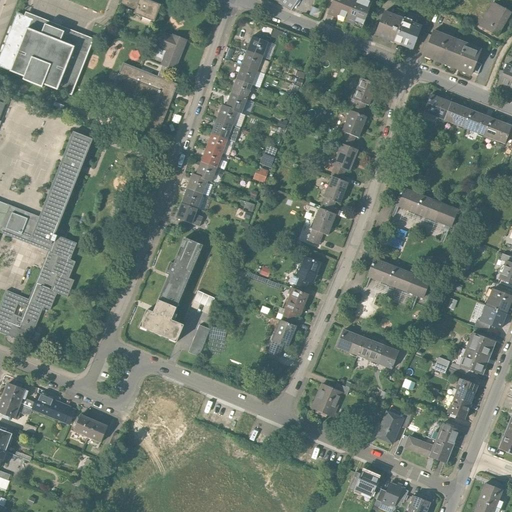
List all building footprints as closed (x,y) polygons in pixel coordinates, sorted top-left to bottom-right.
[(122,0),(121,5),(136,11),(134,15),(156,24),(162,7),(144,0),(122,0)] [(298,0),(277,0),(292,10),(298,0)] [(352,0),(332,0),(326,17),(343,24),(352,0)] [(365,0),(352,0),(343,24),(361,31),(372,3),(365,0)] [(510,14),(492,3),(477,27),(481,29),(488,33),(495,38),(510,14)] [(322,12),(312,8),(309,15),(318,19),(322,12)] [(72,97),(95,40),(26,13),(25,18),(17,15),(0,57),(0,69),(27,80),(25,84),(43,91),(45,87),(72,97)] [(401,21),(382,13),(373,37),(392,44),(401,21)] [(420,28),(401,21),(392,44),(411,52),(417,36),(420,28)] [(422,24),(420,28),(417,36),(422,38),(427,26),(422,24)] [(488,33),(481,29),(479,34),(486,38),(488,33)] [(253,36),(262,40),(264,35),(255,31),(253,36)] [(457,41),(432,32),(422,59),(447,68),(457,41)] [(124,64),(113,93),(152,108),(144,130),(159,135),(174,96),(178,86),(163,80),(167,69),(176,73),(188,42),(164,33),(158,49),(166,52),(160,68),(162,68),(158,78),(124,64)] [(253,36),(252,36),(247,51),(263,57),(269,42),(262,40),(253,36)] [(457,41),(447,68),(471,78),(473,73),(476,63),(481,51),(457,41)] [(247,51),(241,65),(258,71),(264,73),(269,62),(262,60),(263,57),(247,51)] [(481,65),(476,63),(473,73),(477,75),(481,65)] [(258,71),(241,65),(236,79),(252,86),(258,71)] [(511,68),(505,66),(497,87),(511,93),(511,68)] [(247,100),(252,86),(236,79),(230,94),(247,100)] [(361,79),(352,101),(356,102),(367,107),(369,108),(378,85),(361,79)] [(247,100),(230,94),(225,107),(239,112),(242,113),(247,100)] [(450,103),(429,95),(422,113),(443,122),(450,103)] [(367,107),(356,102),(352,112),(363,117),(367,107)] [(471,111),(450,103),(443,122),(464,130),(471,111)] [(225,107),(223,106),(217,120),(234,127),(239,112),(225,107)] [(352,112),(349,111),(341,133),(345,134),(355,138),(358,139),(366,118),(363,117),(352,112)] [(491,119),(471,111),(464,130),(484,137),(491,119)] [(280,119),(277,127),(285,129),(288,122),(280,119)] [(511,127),(491,119),(484,137),(504,145),(510,129),(511,127)] [(217,120),(211,135),(228,141),(236,144),(241,133),(233,130),(234,127),(217,120)] [(284,130),(276,127),(274,133),(281,136),(284,130)] [(345,134),(341,145),(351,149),(355,138),(345,134)] [(211,135),(207,148),(224,154),(228,141),(211,135)] [(0,235),(0,234),(48,253),(28,301),(6,292),(0,306),(0,334),(30,346),(44,310),(51,313),(58,296),(68,300),(75,283),(68,280),(75,264),(70,262),(76,246),(61,240),(57,238),(95,144),(73,136),(41,219),(0,203),(0,235)] [(351,149),(341,145),(333,167),(336,168),(346,172),(350,174),(359,151),(351,149)] [(207,148),(201,162),(218,169),(224,154),(207,148)] [(270,148),(267,155),(274,157),(277,151),(270,148)] [(267,163),(265,169),(270,171),(274,160),(266,157),(264,162),(267,163)] [(213,183),(218,169),(201,162),(196,176),(209,181),(213,183)] [(336,168),(332,178),(342,182),(346,172),(336,168)] [(257,172),(253,180),(264,184),(269,173),(261,170),(260,173),(257,172)] [(196,176),(193,175),(186,191),(203,197),(209,181),(196,176)] [(342,182),(332,178),(323,200),(325,201),(336,205),(341,207),(349,185),(342,182)] [(458,210),(401,188),(394,206),(450,229),(458,210)] [(197,211),(203,197),(186,191),(181,205),(197,211)] [(247,201),(245,208),(254,211),(256,204),(247,201)] [(336,205),(325,201),(322,210),(332,214),(336,205)] [(195,216),(197,211),(181,205),(176,219),(180,221),(192,225),(201,228),(204,219),(195,216)] [(322,210),(319,209),(311,230),(313,231),(324,235),(328,237),(336,216),(332,214),(322,210)] [(192,225),(180,221),(178,226),(190,231),(192,225)] [(311,232),(304,229),(301,236),(308,239),(311,232)] [(324,235),(313,231),(309,243),(320,247),(324,235)] [(158,303),(176,310),(203,247),(185,239),(174,265),(170,264),(166,275),(169,276),(158,303)] [(304,257),(296,278),(298,279),(309,283),(313,285),(321,264),(304,257)] [(372,259),(365,277),(423,299),(430,281),(372,259)] [(511,265),(505,263),(498,281),(511,286),(511,265)] [(271,271),(263,268),(260,275),(268,278),(271,271)] [(298,279),(296,278),(293,277),(290,283),(296,286),(298,279)] [(309,283),(298,279),(296,286),(294,290),(305,295),(309,283)] [(194,301),(212,308),(216,297),(199,290),(194,301)] [(233,299),(236,292),(230,290),(227,297),(233,299)] [(292,290),(284,311),(285,311),(296,316),(300,317),(309,296),(305,295),(294,290),(292,290)] [(511,298),(492,290),(486,305),(506,313),(511,298)] [(153,315),(146,312),(138,329),(177,345),(184,327),(172,322),(176,310),(158,303),(155,311),(153,315)] [(506,313),(486,305),(480,322),(491,326),(499,329),(506,313)] [(296,316),(285,311),(281,322),(292,326),(296,316)] [(281,322),(279,321),(271,342),(273,343),(284,347),(288,348),(296,328),(292,326),(281,322)] [(491,326),(480,322),(477,321),(474,328),(488,333),(491,326)] [(211,331),(200,326),(188,353),(199,358),(211,331)] [(343,331),(336,349),(357,357),(364,339),(343,331)] [(495,343),(472,333),(466,349),(489,359),(495,343)] [(364,339),(357,357),(377,365),(384,346),(364,339)] [(284,347),(273,343),(269,353),(280,357),(284,347)] [(489,359),(466,349),(458,367),(481,376),(489,359)] [(438,358),(435,364),(446,368),(449,363),(438,358)] [(446,368),(435,364),(433,369),(444,374),(446,368)] [(25,389),(8,381),(2,396),(20,403),(31,407),(34,401),(22,396),(25,389)] [(471,404),(477,387),(460,381),(453,397),(471,404)] [(348,382),(345,388),(349,390),(351,391),(353,384),(348,382)] [(334,390),(322,385),(312,410),(333,418),(343,394),(334,390)] [(336,385),(334,390),(343,394),(346,395),(349,390),(345,388),(336,385)] [(438,391),(430,388),(427,395),(435,398),(438,391)] [(71,405),(38,392),(34,401),(31,407),(65,421),(71,407),(71,405)] [(18,409),(20,403),(2,396),(0,401),(0,411),(0,412),(0,415),(10,419),(11,416),(18,419),(21,410),(18,409)] [(136,418),(144,399),(138,396),(130,415),(136,418)] [(164,440),(179,446),(196,401),(186,397),(183,403),(166,396),(158,417),(170,422),(164,440)] [(465,421),(471,404),(453,397),(447,414),(465,421)] [(76,409),(71,407),(65,421),(70,424),(76,409)] [(80,413),(73,430),(88,436),(95,419),(80,413)] [(405,413),(402,420),(399,427),(405,430),(411,416),(405,413)] [(385,414),(374,441),(391,448),(399,427),(402,420),(385,414)] [(95,419),(88,436),(100,442),(108,425),(95,419)] [(37,428),(26,424),(23,430),(34,434),(37,428)] [(436,432),(433,440),(435,441),(453,448),(459,432),(442,425),(439,433),(436,432)] [(12,433),(0,428),(0,447),(6,450),(12,433)] [(511,454),(511,432),(505,429),(497,448),(511,454)] [(453,448),(435,441),(433,445),(409,436),(404,449),(446,465),(453,448)] [(13,454),(16,455),(25,458),(30,460),(31,457),(14,450),(13,454)] [(25,458),(16,455),(12,464),(21,467),(25,458)] [(383,474),(364,466),(358,479),(354,488),(374,496),(383,474)] [(279,490),(308,499),(314,478),(278,467),(274,477),(282,480),(279,490)] [(10,481),(0,477),(0,487),(6,490),(10,481)] [(354,488),(358,479),(353,477),(348,489),(353,491),(354,488)] [(387,488),(382,499),(395,504),(397,500),(402,487),(404,484),(391,479),(387,488)] [(483,481),(477,497),(495,504),(501,488),(483,481)] [(382,499),(387,488),(381,486),(375,503),(380,505),(382,499)] [(409,490),(402,487),(397,500),(403,503),(409,490)] [(427,511),(432,500),(414,493),(411,499),(414,500),(408,511),(427,511)] [(477,497),(470,511),(491,511),(495,504),(477,497)]
